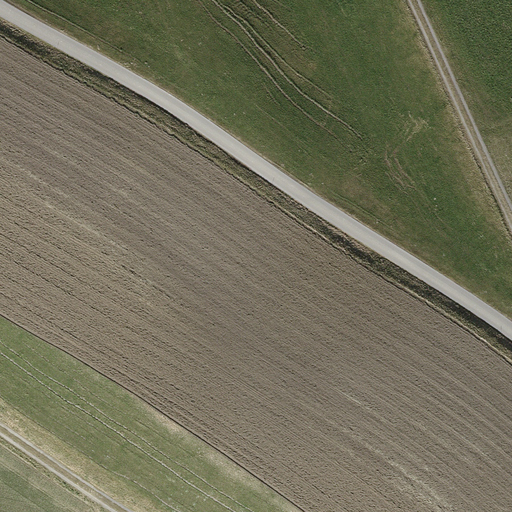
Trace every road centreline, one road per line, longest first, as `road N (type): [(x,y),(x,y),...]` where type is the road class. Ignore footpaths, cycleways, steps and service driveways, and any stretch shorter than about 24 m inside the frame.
road 1 (residential): [(511,334),(0,8)]
road 2 (track): [(408,0),(511,227)]
road 3 (track): [(0,428),(120,511)]
